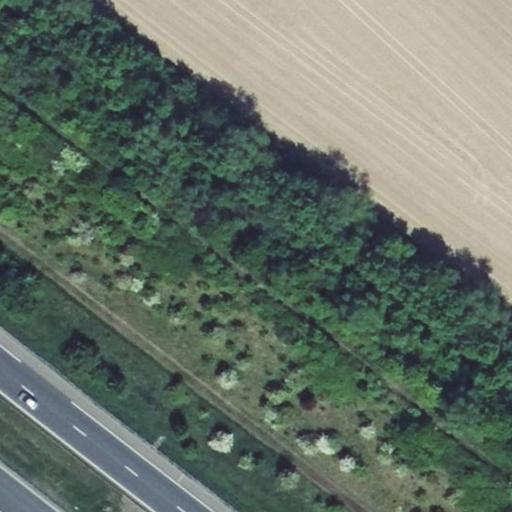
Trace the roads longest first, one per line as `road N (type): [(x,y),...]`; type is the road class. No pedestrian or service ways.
road 1 (track): [(511,393),(2,0)]
road 2 (track): [(0,91),(511,479)]
road 3 (track): [(0,233),(361,511)]
road 4 (motorway): [(183,511),(0,368)]
